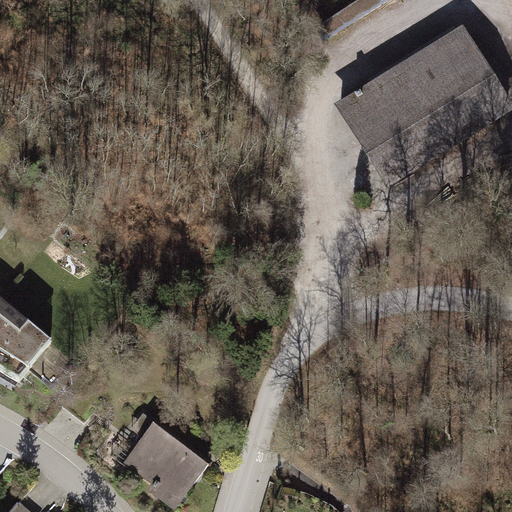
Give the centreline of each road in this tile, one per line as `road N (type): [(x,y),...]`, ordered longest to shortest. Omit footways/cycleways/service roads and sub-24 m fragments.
road 1 (residential): [(237,511),(282,369),(321,329),(400,300),(511,308)]
road 2 (track): [(310,184),(183,0)]
road 3 (residential): [(0,431),(46,461),(98,511)]
